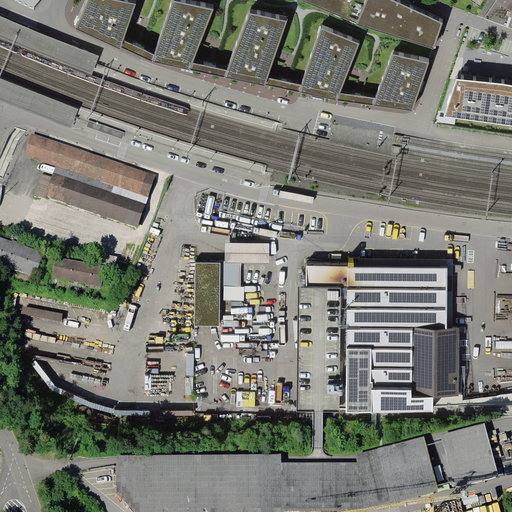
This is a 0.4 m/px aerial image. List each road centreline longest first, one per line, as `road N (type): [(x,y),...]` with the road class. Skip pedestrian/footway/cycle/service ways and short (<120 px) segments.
road 1 (unknown): [(21,480),(137,455),(317,458)]
road 2 (residential): [(53,16),(60,31),(147,69),(303,117)]
road 3 (residential): [(263,193),(10,112)]
road 4 (residential): [(511,229),(263,193)]
road 5 (residential): [(456,13),(420,127),(311,105),(303,117)]
road 6 (unknown): [(317,458),(511,419)]
road 7 (unknown): [(317,458),(317,285)]
